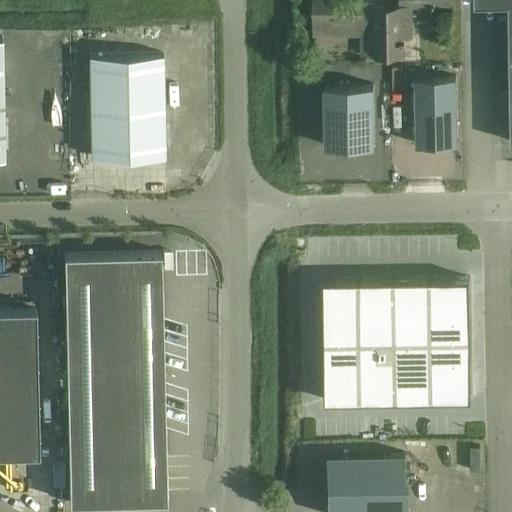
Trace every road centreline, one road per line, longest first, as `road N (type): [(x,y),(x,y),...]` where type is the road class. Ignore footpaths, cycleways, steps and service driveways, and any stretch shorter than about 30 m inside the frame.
road 1 (unclassified): [(501,511),(498,205)]
road 2 (unclassified): [(230,511),(239,454),(237,208)]
road 3 (unclassified): [(237,208),(498,205)]
road 4 (residential): [(0,212),(237,208)]
road 5 (unclassified): [(237,208),(232,0)]
